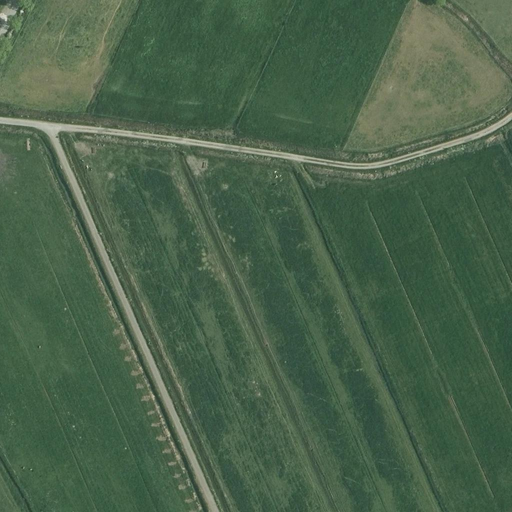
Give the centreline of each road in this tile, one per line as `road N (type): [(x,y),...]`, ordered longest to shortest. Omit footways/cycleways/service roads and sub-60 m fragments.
road 1 (track): [(47,130),(72,125),(362,166),(475,136),(511,113)]
road 2 (unclassified): [(0,121),(47,130),(214,511)]
